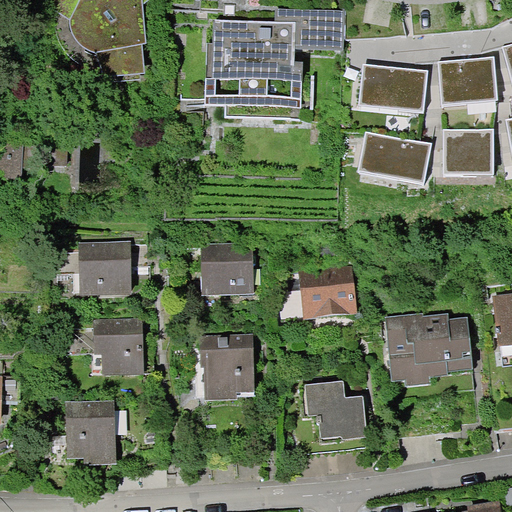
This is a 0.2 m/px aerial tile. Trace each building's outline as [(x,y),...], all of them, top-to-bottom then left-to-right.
[(56,0),(55,6),(75,19),(75,30),(80,41),(89,48),(98,51),(107,75),(139,72),(137,45),(141,45),(136,0),(56,0)] [(291,12),(291,24),(216,21),(215,74),(293,77),(294,48),(342,49),(344,14),(291,12)] [(511,43),(502,46),(511,80),(511,43)] [(494,56),(438,61),(441,105),(498,101),(494,56)] [(428,71),(363,63),(358,106),(423,113),(428,71)] [(494,129),(443,129),(443,174),(494,174),(494,129)] [(431,143),(365,131),(358,170),(424,183),(431,143)] [(124,244),(80,246),(82,293),(130,292),(130,266),(125,266),(124,244)] [(251,293),(250,246),(206,247),(206,268),(202,268),(202,295),(251,293)] [(350,272),(300,277),(304,311),(353,305),(350,272)] [(511,296),(494,298),(501,361),(511,360),(511,296)] [(447,322),(447,316),(423,318),(422,315),(385,319),(391,368),(409,366),(410,380),(472,373),(466,320),(447,322)] [(154,347),(140,347),(139,322),(95,323),(96,354),(103,354),(104,375),(154,374),(154,347)] [(248,339),(205,340),(201,340),(201,358),(205,358),(206,393),(253,392),(252,368),(248,368),(248,339)] [(363,400),(345,402),(343,385),(303,389),(306,420),(321,419),(323,435),(341,433),(342,441),(367,438),(363,400)] [(70,406),(71,435),(68,435),(69,458),(108,457),(108,436),(112,436),(111,405),(70,406)] [(501,511),(499,500),(466,506),(467,510),(453,511),(501,511)]
